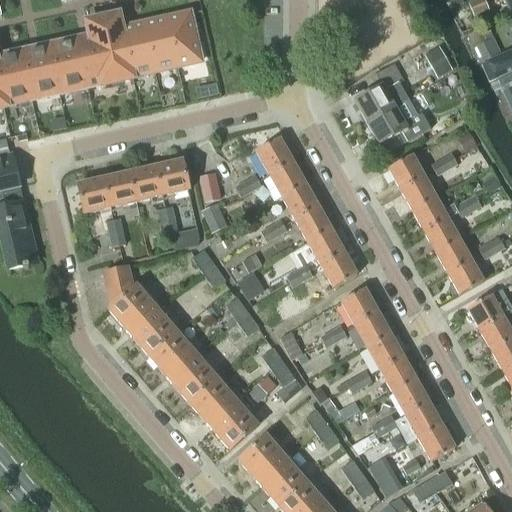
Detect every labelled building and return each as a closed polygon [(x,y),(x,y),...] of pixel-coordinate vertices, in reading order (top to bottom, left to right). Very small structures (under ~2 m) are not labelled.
[(460,0),(451,0),(449,1),(454,12),(464,8),(460,0)] [(482,0),(473,4),(468,6),(473,19),(488,13),(482,0)] [(511,0),(503,0),(510,15),(511,14),(511,0)] [(0,110),(5,110),(5,107),(99,86),(99,88),(132,81),(132,79),(200,64),(199,62),(200,61),(197,48),(196,48),(189,16),(121,31),(118,16),(85,23),(89,39),(0,58),(0,110)] [(493,40),(473,50),(480,65),(500,55),(493,40)] [(450,72),(437,50),(424,57),(437,80),(450,72)] [(496,84),(511,76),(511,51),(486,63),(496,84)] [(376,92),(353,105),(365,127),(394,111),(407,103),(398,86),(402,84),(393,69),(370,81),(376,92)] [(511,119),(511,76),(496,84),(511,119)] [(394,111),(365,127),(377,149),(401,136),(406,145),(429,132),(421,117),(416,119),(407,103),(394,111)] [(468,135),(457,141),(465,155),(476,148),(468,135)] [(268,178),(291,165),(279,142),(255,155),(268,178)] [(430,168),(434,174),(454,162),(450,156),(430,168)] [(0,191),(18,188),(11,158),(0,159),(0,191)] [(399,194),(422,180),(410,160),(387,173),(399,194)] [(454,162),(434,174),(437,179),(457,168),(454,162)] [(154,169),(161,200),(187,194),(180,163),(154,169)] [(281,201),(304,188),(291,165),(268,178),(281,201)] [(135,206),(161,200),(154,169),(128,175),(135,206)] [(108,211),(135,206),(128,175),(101,181),(108,211)] [(218,202),(213,178),(199,181),(205,205),(218,202)] [(234,189),(237,195),(257,183),(254,178),(234,189)] [(492,178),(481,185),(488,196),(499,190),(492,178)] [(411,215),(434,201),(422,180),(399,194),(411,215)] [(82,217),(108,211),(101,181),(75,187),(82,217)] [(257,183),(237,195),(241,201),(261,189),(257,183)] [(0,191),(0,245),(6,272),(35,265),(25,221),(23,221),(20,205),(21,205),(18,188),(0,191)] [(294,223),(317,210),(304,188),(281,201),(294,223)] [(411,215),(422,236),(446,222),(457,216),(478,204),(474,198),(454,209),(453,206),(441,213),(434,201),(411,215)] [(478,204),(457,216),(461,222),(481,210),(478,204)] [(165,210),(170,236),(174,253),(184,250),(180,234),(178,235),(174,218),(171,209),(165,210)] [(163,238),(170,236),(165,210),(157,212),(163,238)] [(306,246),(330,233),(317,210),(294,223),(306,246)] [(112,222),(118,248),(125,247),(120,221),(112,222)] [(111,250),(118,248),(112,222),(105,224),(111,250)] [(434,257),(458,243),(446,222),(422,236),(434,257)] [(260,234),(263,240),(283,228),(280,223),(260,234)] [(283,228),(263,240),(266,245),(286,234),(283,228)] [(195,230),(180,234),(184,250),(199,246),(195,230)] [(319,269),(343,256),(330,233),(306,246),(319,269)] [(477,252),(480,257),(501,245),(498,240),(477,252)] [(480,257),(483,262),(504,250),(511,246),(508,242),(501,245),(480,257)] [(446,278),(470,264),(458,243),(434,257),(446,278)] [(202,277),(214,269),(203,253),(191,262),(202,277)] [(343,256),(319,269),(332,292),(355,278),(343,256)] [(256,271),(256,270),(260,267),(254,257),(250,259),(241,264),(242,267),(247,275),(256,271)] [(256,429),(138,293),(147,285),(146,284),(149,282),(151,285),(189,268),(184,258),(164,266),(163,264),(145,272),(146,276),(140,280),(140,277),(144,276),(143,268),(127,271),(127,269),(101,275),(109,310),(106,313),(228,454),(256,429)] [(470,264),(446,278),(458,299),(482,285),(470,264)] [(242,267),(231,273),(236,283),(248,276),(247,275),(242,267)] [(285,280),(288,285),(309,273),(306,268),(285,280)] [(214,269),(202,277),(213,293),(225,284),(214,269)] [(309,273),(288,285),(292,291),(312,279),(309,273)] [(264,293),(253,276),(237,286),(248,303),(264,293)] [(353,328),(376,315),(363,292),(340,305),(353,328)] [(466,312),(478,333),(502,320),(511,314),(511,307),(510,309),(500,293),(466,312)] [(236,324),(248,316),(237,300),(224,309),(236,324)] [(366,351),(389,338),(376,315),(353,328),(366,351)] [(248,316),(236,324),(247,340),(259,331),(248,316)] [(511,341),(511,337),(502,320),(478,333),(490,354),(511,341)] [(319,340),(322,345),(343,334),(340,328),(319,340)] [(302,357),(290,334),(279,340),(291,363),(302,357)] [(343,334),(322,345),(325,351),(346,340),(343,334)] [(378,374),(402,360),(389,338),(366,351),(378,374)] [(502,375),(511,369),(511,341),(490,354),(502,375)] [(271,375),(283,366),(272,351),(260,359),(271,375)] [(391,396),(415,383),(402,360),(378,374),(391,396)] [(283,366),(271,375),(282,391),(277,395),(283,404),(301,391),(283,366)] [(511,393),(511,369),(502,375),(511,393)] [(345,385),(348,390),(369,379),(365,373),(345,385)] [(267,379),(257,387),(266,396),(275,388),(267,379)] [(369,379),(348,390),(351,396),(372,385),(369,379)] [(404,419),(427,406),(415,383),(391,396),(404,419)] [(257,387),(244,399),(252,408),(266,396),(257,387)] [(320,390),(312,395),(320,406),(327,401),(320,390)] [(327,401),(320,406),(336,427),(341,424),(338,414),(328,400),(327,401)] [(355,405),(338,414),(341,424),(345,422),(359,414),(355,405)] [(417,442),(440,429),(427,406),(404,419),(417,442)] [(320,417),(315,412),(303,421),(308,426),(320,417)] [(320,417),(308,426),(327,452),(339,443),(320,417)] [(391,418),(370,429),(374,435),(394,424),(391,418)] [(394,424),(374,435),(377,441),(397,430),(394,424)] [(440,429),(417,442),(430,464),(453,451),(440,429)] [(236,463),(279,511),(328,511),(265,438),(236,463)] [(346,454),(335,462),(341,470),(352,463),(346,454)] [(414,461),(401,469),(406,479),(420,471),(414,461)] [(380,462),(368,470),(385,500),(398,493),(380,462)] [(351,487),(363,478),(352,463),(341,470),(340,472),(351,487)] [(428,484),(436,497),(452,488),(452,486),(445,475),(444,474),(428,484)] [(363,478),(351,487),(362,502),(374,494),(363,478)] [(419,507),(436,497),(428,484),(411,493),(419,507)]
